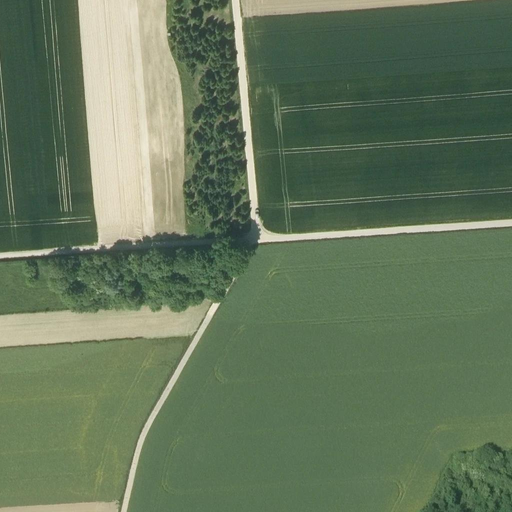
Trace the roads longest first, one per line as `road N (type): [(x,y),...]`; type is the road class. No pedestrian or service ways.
road 1 (track): [(123,511),(145,428),(252,240)]
road 2 (track): [(511,223),(252,240)]
road 3 (track): [(252,240),(0,257)]
road 4 (track): [(252,240),(234,0)]
road 5 (track): [(423,511),(449,457),(511,450)]
